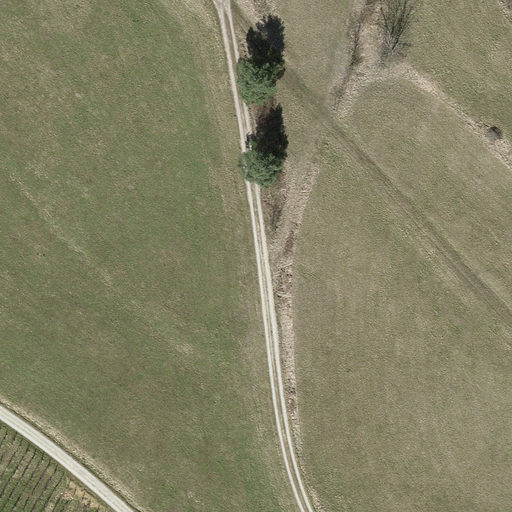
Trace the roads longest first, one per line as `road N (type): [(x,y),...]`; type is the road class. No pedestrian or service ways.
road 1 (track): [(309,511),(289,453),(221,0)]
road 2 (track): [(267,288),(363,0)]
road 3 (track): [(0,412),(127,511)]
